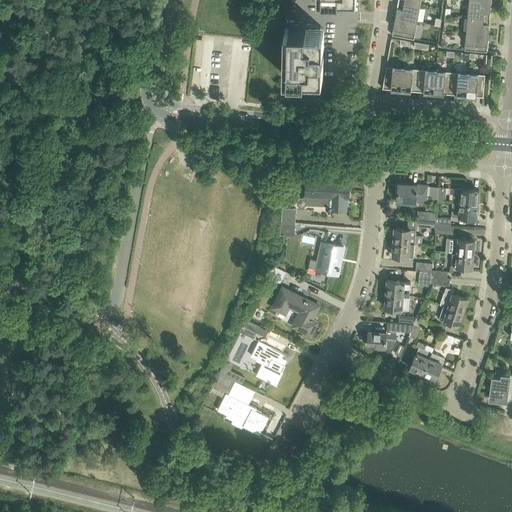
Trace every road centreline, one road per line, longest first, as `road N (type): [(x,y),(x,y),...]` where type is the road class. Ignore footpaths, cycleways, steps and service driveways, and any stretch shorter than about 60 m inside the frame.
road 1 (tertiary): [(506,144),(157,104)]
road 2 (unclassified): [(157,104),(116,297),(106,312),(95,319),(0,283)]
road 3 (residential): [(328,356),(364,268),(382,164),(400,158),(504,166)]
road 4 (residential): [(455,411),(328,356)]
road 5 (unclassified): [(373,103),(509,120)]
road 6 (residential): [(492,294),(504,166)]
road 7 (residential): [(455,411),(492,294)]
